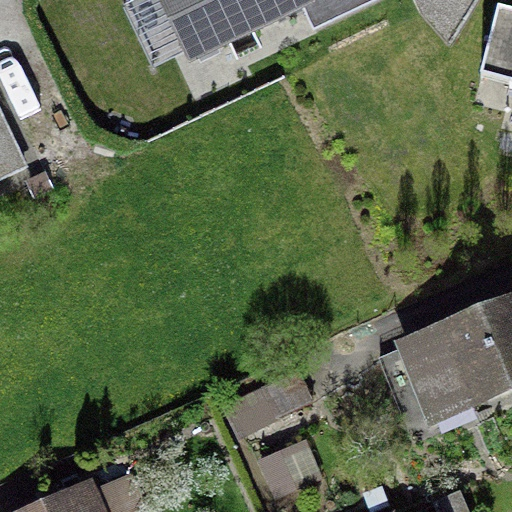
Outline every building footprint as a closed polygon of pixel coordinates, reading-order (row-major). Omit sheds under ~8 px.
[(310,30),(372,0),(158,0),(187,59),(299,6),(310,30)] [(511,52),(500,98),(511,101),(511,52)] [(511,304),(438,333),(439,336),(375,361),(401,428),(466,403),(467,407),(511,389),(511,304)] [(249,397),(262,426),(307,405),(294,377),(249,397)] [(55,505),(49,493),(12,510),(13,511),(93,511),(84,492),(55,505)] [(462,511),(456,495),(428,506),(430,511),(462,511)]
